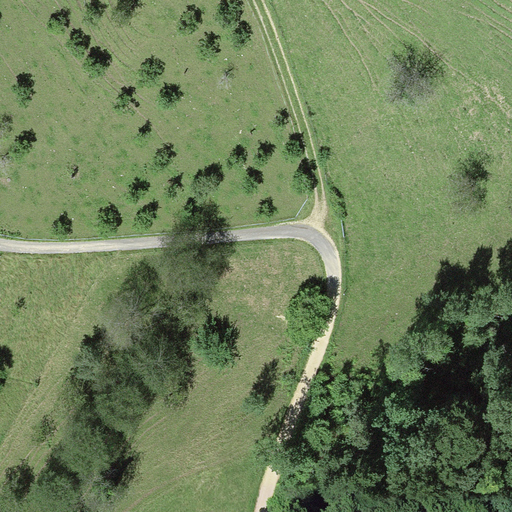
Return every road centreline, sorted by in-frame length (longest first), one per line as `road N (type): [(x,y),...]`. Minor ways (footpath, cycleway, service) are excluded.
road 1 (track): [(327,250),(295,235),(112,249),(0,246)]
road 2 (track): [(319,242),(324,195),(256,0)]
road 3 (track): [(267,511),(331,309)]
